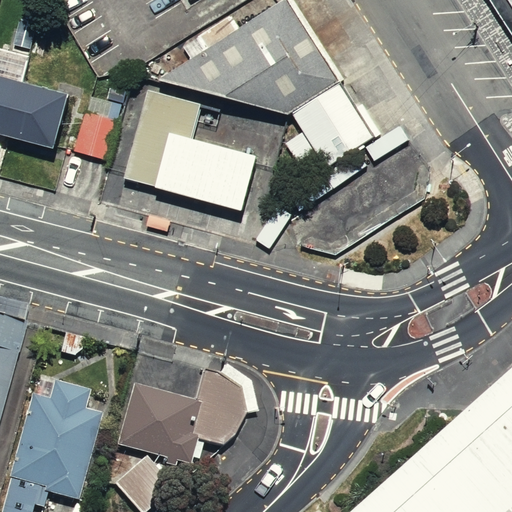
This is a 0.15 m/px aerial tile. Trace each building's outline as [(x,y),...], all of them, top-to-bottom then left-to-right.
[(228,8),(222,0),(209,0),(176,21),(162,0),(55,0),(48,5),(102,91),(230,11),(228,8)] [(287,0),(159,80),(287,115),(291,113),(339,83),(287,0)] [(511,0),(493,0),(511,29),(511,0)] [(0,76),(0,135),(52,149),(67,95),(0,76)] [(373,138),(339,83),(291,113),(304,132),(286,143),(309,179),(373,138)] [(216,109),(163,94),(136,188),(260,224),(277,163),(206,142),(216,109)] [(117,120),(86,110),(73,151),(104,161),(117,120)] [(77,164),(64,160),(54,193),(95,204),(104,172),(77,164)] [(148,216),(145,226),(166,232),(169,222),(148,216)] [(0,419),(27,320),(0,312),(0,419)] [(511,511),(511,356),(331,511),(511,511)] [(197,399),(135,383),(119,444),(192,464),(199,438),(224,444),(236,433),(247,412),(243,387),(219,372),(205,368),(197,399)] [(50,398),(34,394),(1,511),(31,511),(34,504),(45,507),(49,492),(80,500),(104,411),(88,407),(93,389),(56,379),(50,398)] [(147,455),(116,484),(142,511),(148,511),(176,486),(147,455)]
